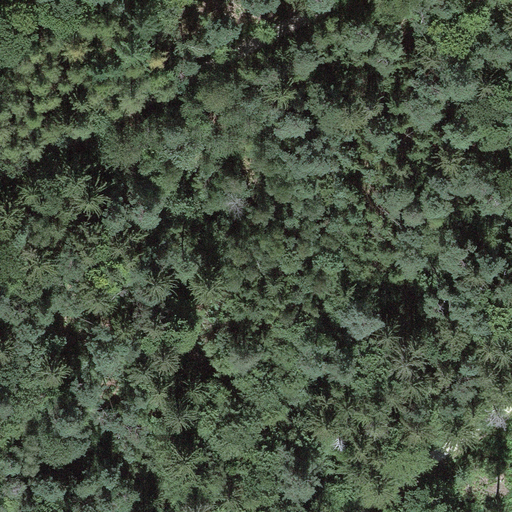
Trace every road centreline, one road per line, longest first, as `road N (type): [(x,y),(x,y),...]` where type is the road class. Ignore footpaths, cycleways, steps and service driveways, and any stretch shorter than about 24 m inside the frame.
road 1 (track): [(0,173),(337,0)]
road 2 (track): [(357,511),(511,404)]
